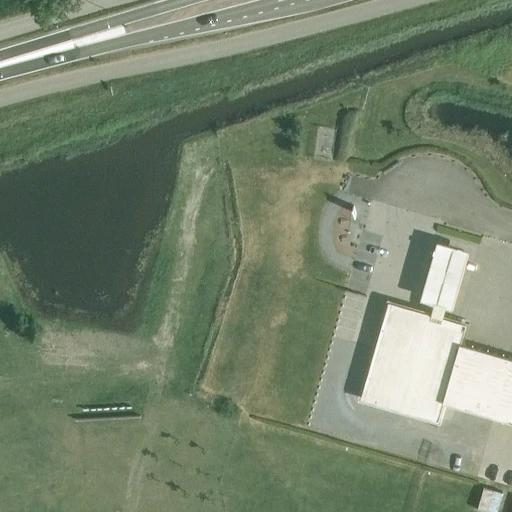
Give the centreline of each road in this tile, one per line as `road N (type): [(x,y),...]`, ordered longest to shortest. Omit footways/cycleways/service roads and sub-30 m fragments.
road 1 (unclassified): [(0,98),(416,0)]
road 2 (primary): [(76,45),(134,40),(274,0)]
road 3 (unclassified): [(0,35),(121,0)]
road 4 (primary): [(188,0),(129,17),(76,45)]
